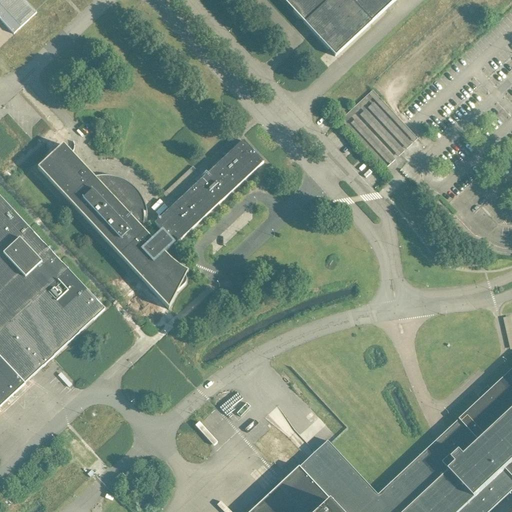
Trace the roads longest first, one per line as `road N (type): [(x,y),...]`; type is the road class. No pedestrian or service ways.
road 1 (unknown): [(31,72),(89,149),(150,206),(174,203),(259,113)]
road 2 (unknown): [(432,150),(411,160),(436,176),(455,175),(511,121)]
